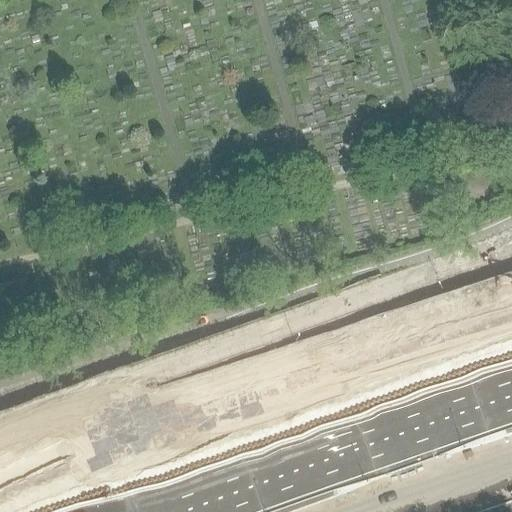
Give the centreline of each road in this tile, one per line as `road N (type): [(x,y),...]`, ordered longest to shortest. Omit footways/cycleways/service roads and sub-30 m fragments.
road 1 (secondary): [(0,479),(391,335)]
road 2 (trunk): [(511,391),(183,511)]
road 3 (trunk): [(382,511),(511,464)]
road 4 (secondary): [(511,273),(391,335)]
road 5 (secondary): [(391,335),(511,297)]
